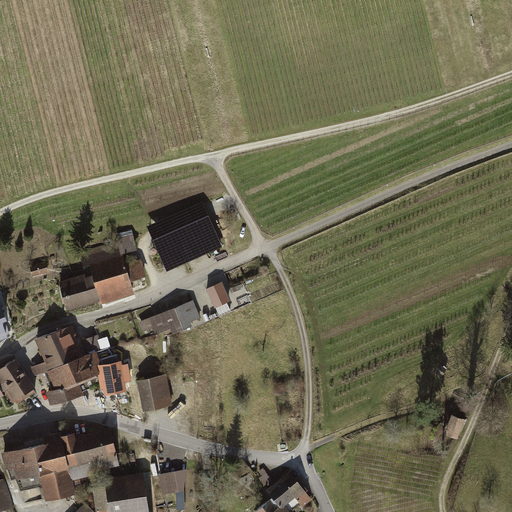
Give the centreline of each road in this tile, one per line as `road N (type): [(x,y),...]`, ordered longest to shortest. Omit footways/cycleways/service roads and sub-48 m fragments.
road 1 (residential): [(0,424),(72,412),(201,446),(304,460)]
road 2 (track): [(511,73),(400,112),(213,155)]
road 3 (residential): [(0,356),(44,331),(265,248)]
road 4 (residential): [(265,248),(511,144)]
road 5 (track): [(304,449),(511,365)]
road 6 (residential): [(213,155),(40,195),(0,213)]
road 7 (residential): [(265,248),(307,348),(304,460)]
road 8 (track): [(444,511),(448,476),(511,325)]
